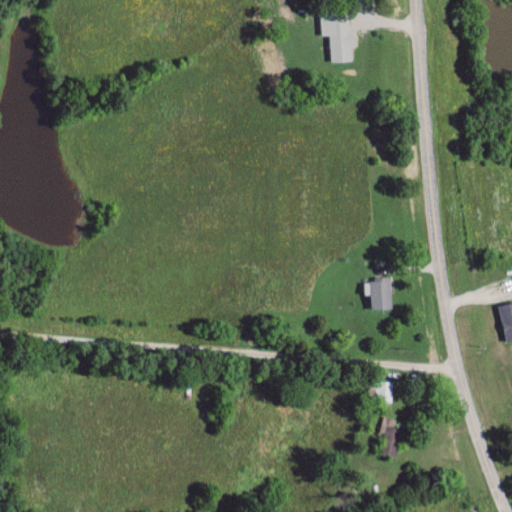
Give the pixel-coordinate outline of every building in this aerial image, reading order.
[(332,64),(353,63),(351,18),(330,19),(332,64)] [(393,310),(392,282),(370,283),(371,311),(393,310)] [(495,309),(511,304),(511,346),(505,348),(495,309)] [(370,403),(395,403),(395,382),(370,382),(370,403)] [(397,428),(399,422),(387,417),(379,439),(401,447),(406,431),(397,428)]
